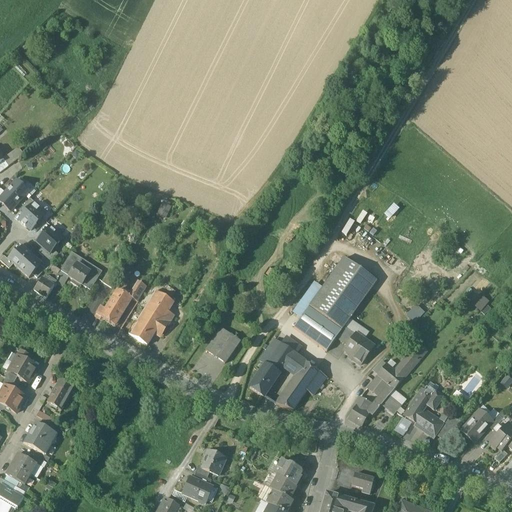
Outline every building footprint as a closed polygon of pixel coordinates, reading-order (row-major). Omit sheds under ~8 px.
[(18,149),(3,161),(4,162),(8,167),(23,156),(18,149)] [(0,203),(1,205),(10,213),(28,194),(22,189),(23,188),(17,182),(2,199),(0,201),(0,203)] [(30,200),(19,213),(24,217),(34,206),(35,205),(30,200)] [(165,220),(171,208),(161,203),(155,216),(165,220)] [(391,205),(382,215),(388,221),(397,210),(391,205)] [(20,221),(31,232),(44,218),(38,212),(39,211),(34,206),(24,217),(20,221)] [(42,250),(49,256),(53,251),(58,246),(57,246),(61,241),(55,235),(56,234),(50,229),(36,244),(42,250)] [(29,280),(33,275),(37,280),(45,271),(39,265),(22,250),(17,256),(15,255),(9,262),(13,266),(29,280)] [(44,259),(52,266),(58,256),(53,251),(49,256),(42,250),(38,254),(44,259)] [(72,254),(60,273),(62,274),(69,278),(69,279),(72,282),(71,284),(75,288),(77,285),(81,288),(82,287),(90,292),(102,274),(93,268),(89,274),(78,266),(81,260),(72,254)] [(4,257),(0,262),(9,270),(13,266),(9,262),(4,257)] [(47,272),(52,266),(44,259),(39,265),(45,271),(47,272)] [(349,321),(377,283),(344,260),(320,294),(311,288),(292,315),(300,320),(294,330),(327,353),(336,341),(347,349),(344,353),(351,358),(351,357),(355,359),(353,362),(360,367),(373,349),(364,342),(369,335),(349,321)] [(60,272),(52,266),(48,271),(55,276),(57,277),(60,272)] [(118,279),(109,273),(102,284),(111,290),(118,279)] [(50,284),(43,280),(35,292),(47,300),(60,278),(57,277),(55,276),(50,284)] [(138,284),(129,299),(130,299),(130,300),(137,304),(146,289),(138,284)] [(109,306),(123,315),(126,310),(124,309),(130,300),(130,299),(129,299),(117,291),(109,306)] [(481,297),(473,307),(480,312),(487,301),(481,297)] [(399,313),(413,326),(424,315),(410,302),(399,313)] [(168,312),(153,303),(133,337),(148,346),(162,322),(168,313),(168,312)] [(487,303),(481,312),(485,315),(491,306),(487,303)] [(123,315),(109,306),(105,311),(101,309),(96,316),(115,328),(123,315)] [(175,317),(168,313),(162,322),(169,327),(175,317)] [(240,343),(221,330),(206,352),(224,365),(240,343)] [(312,398),(325,379),(296,357),(302,350),(286,338),(281,346),(275,341),(256,368),(263,372),(251,389),(279,409),(293,413),(306,393),(312,398)] [(393,374),(385,367),(376,378),(381,383),(385,386),(393,392),(425,353),(416,346),(393,374)] [(30,358),(20,352),(17,357),(27,363),(30,358)] [(27,363),(17,357),(12,365),(33,377),(38,369),(27,363)] [(33,377),(12,365),(8,372),(8,373),(17,378),(28,385),(33,377)] [(17,378),(8,373),(8,372),(4,379),(6,380),(6,379),(14,384),(17,378)] [(376,378),(366,391),(371,395),(381,383),(376,378)] [(501,385),(506,389),(511,382),(511,381),(508,378),(501,385)] [(14,384),(6,379),(6,380),(2,386),(4,387),(13,392),(16,386),(14,384)] [(60,380),(47,404),(61,412),(74,388),(60,380)] [(421,390),(403,417),(424,430),(430,421),(422,416),(427,408),(434,412),(442,400),(435,395),(438,390),(438,388),(436,387),(434,387),(430,384),(424,392),(421,390)] [(372,407),(359,400),(347,421),(362,428),(368,416),(372,418),(380,408),(388,398),(393,392),(385,386),(383,389),(385,391),(372,407)] [(13,392),(4,387),(0,393),(0,394),(20,406),(25,399),(13,392)] [(20,406),(0,394),(0,405),(3,407),(16,414),(20,406)] [(41,396),(34,409),(39,412),(46,399),(41,396)] [(388,398),(380,408),(393,418),(401,408),(388,398)] [(450,406),(442,419),(445,421),(443,425),(449,416),(454,409),(450,406)] [(48,417),(39,412),(36,417),(45,422),(48,417)] [(476,414),(460,433),(473,445),(492,424),(486,419),(484,421),(476,414)] [(443,425),(436,437),(444,442),(461,423),(449,416),(443,425)] [(505,418),(492,434),(496,438),(506,427),(507,427),(511,423),(505,418)] [(432,422),(430,421),(424,430),(426,432),(424,435),(434,441),(436,437),(443,425),(434,419),(432,422)] [(46,431),(35,425),(24,444),(36,452),(42,456),(54,436),(46,431)] [(60,430),(50,425),(46,431),(54,436),(56,437),(60,430)] [(496,438),(487,447),(494,454),(496,452),(500,455),(506,449),(511,441),(511,431),(507,427),(506,427),(496,438)] [(42,456),(36,452),(33,457),(44,463),(47,465),(50,460),(42,456)] [(227,461),(207,452),(201,465),(203,465),(202,468),(200,471),(210,475),(211,471),(221,475),(227,461)] [(30,463),(17,456),(12,465),(31,476),(36,467),(30,463)] [(44,463),(33,457),(30,463),(36,467),(41,469),(44,463)] [(289,466),(300,472),(303,466),(292,460),(289,466)] [(277,478),(295,489),(301,479),(299,478),(302,475),(301,472),(300,472),(289,466),(287,466),(281,463),(274,477),(277,478)] [(31,476),(12,465),(5,477),(19,485),(24,487),(31,476)] [(210,475),(200,471),(202,468),(199,466),(195,475),(207,480),(210,475)] [(207,480),(195,475),(192,480),(209,487),(211,482),(207,480)] [(374,481),(355,475),(351,488),(363,491),(362,494),(370,496),(374,481)] [(273,492),(290,502),(297,490),(295,489),(277,478),(270,491),(273,492)] [(192,480),(190,479),(182,496),(198,503),(199,505),(202,506),(205,505),(207,502),(206,500),(211,488),(209,487),(192,480)] [(24,487),(19,485),(17,489),(27,495),(30,490),(24,487)] [(23,500),(0,486),(0,511),(5,511),(8,507),(15,511),(16,509),(17,510),(23,500)] [(273,492),(266,504),(269,506),(279,511),(288,511),(293,504),(290,502),(273,492)] [(343,500),(326,496),(321,511),(339,511),(340,510),(343,501),(343,500)] [(178,508),(164,500),(157,511),(175,511),(177,509),(178,509),(178,508)] [(360,511),(362,506),(343,501),(340,510),(348,511),(360,511)] [(97,511),(77,502),(72,511),(97,511)]
